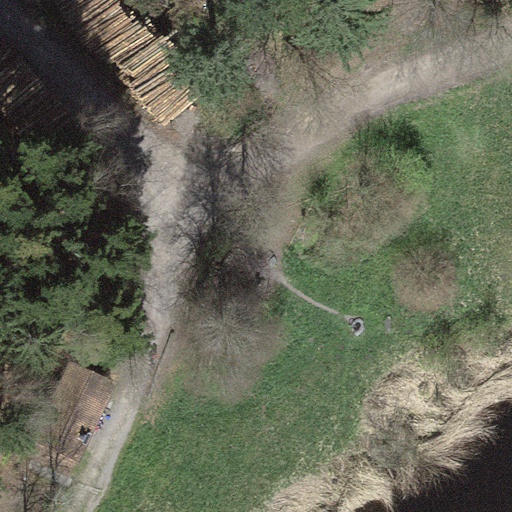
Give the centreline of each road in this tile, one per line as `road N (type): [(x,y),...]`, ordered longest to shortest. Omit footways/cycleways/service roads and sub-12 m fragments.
road 1 (track): [(203,194),(57,511)]
road 2 (track): [(511,37),(203,194)]
road 3 (track): [(203,194),(0,16)]
